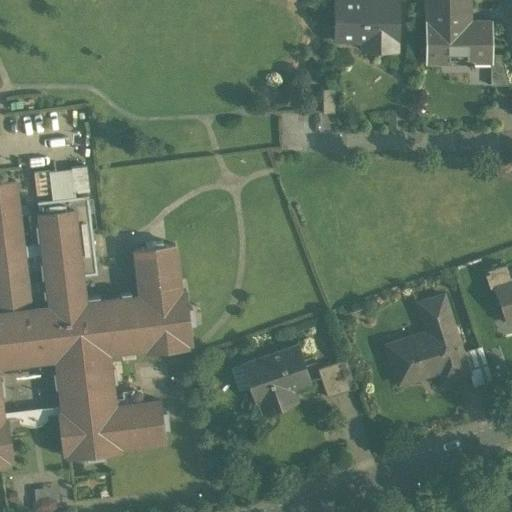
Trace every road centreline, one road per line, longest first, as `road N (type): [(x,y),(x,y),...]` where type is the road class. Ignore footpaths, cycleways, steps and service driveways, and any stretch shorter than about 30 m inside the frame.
road 1 (secondary): [(284,511),(511,428)]
road 2 (residential): [(285,141),(511,138)]
